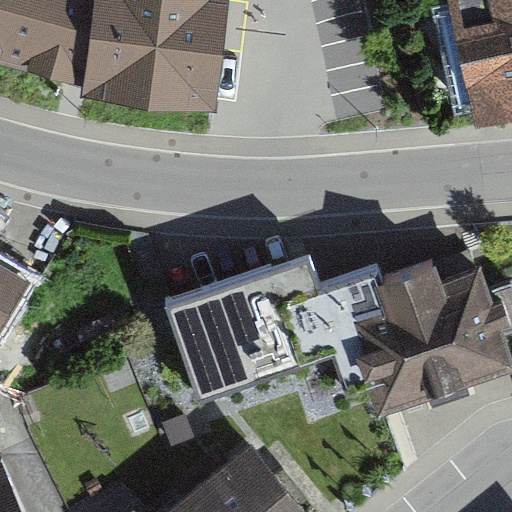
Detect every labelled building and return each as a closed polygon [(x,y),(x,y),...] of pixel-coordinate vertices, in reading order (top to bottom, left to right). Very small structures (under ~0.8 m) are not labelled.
[(0,0),(0,61),(85,84),(211,111),(221,0),(0,0)] [(511,121),(511,0),(462,0),(444,4),(473,130),(511,121)] [(163,297),(195,399),(339,353),(355,401),(409,384),(416,407),(511,376),(511,263),(511,262),(474,274),(467,255),(355,291),(339,241),(163,297)] [(0,333),(31,280),(0,262),(0,333)] [(191,511),(335,511),(283,443),(191,511)] [(42,511),(13,448),(0,453),(0,511),(42,511)]
